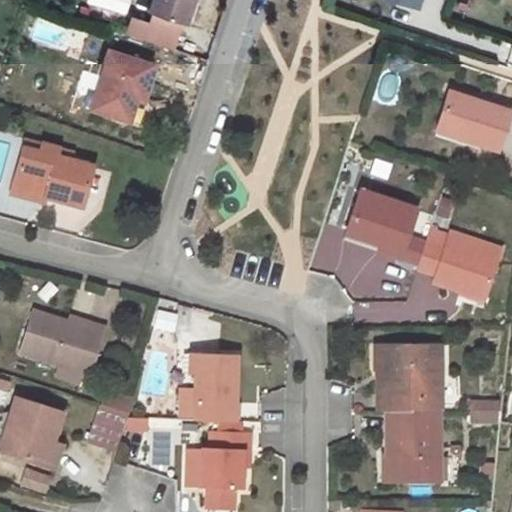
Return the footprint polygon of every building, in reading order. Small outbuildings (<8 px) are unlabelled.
[(158,0),(155,12),(159,13),(156,22),(149,41),(181,52),(190,24),(193,25),(201,2),(201,0),(158,0)] [(389,0),(425,13),(428,0),(389,0)] [(156,22),(137,16),(131,35),(149,41),(156,22)] [(157,66),(113,51),(94,110),(131,121),(138,100),(145,102),(157,66)] [(495,111),(449,96),(437,135),(483,150),(495,111)] [(511,122),(511,116),(495,111),(483,150),(501,156),(511,122)] [(30,141),(27,150),(44,154),(46,145),(30,141)] [(44,154),(27,150),(18,184),(50,194),(49,197),(86,208),(97,169),(75,163),(61,159),(64,150),(46,145),(44,154)] [(77,153),(64,150),(61,159),(75,163),(77,153)] [(49,202),(49,197),(50,194),(18,184),(15,194),(49,202)] [(361,198),(348,237),(383,249),(380,258),(400,264),(416,216),(361,198)] [(345,246),(380,258),(383,249),(348,237),(345,246)] [(445,257),(425,250),(417,276),(436,283),(434,290),(438,292),(450,251),(448,250),(445,257)] [(499,267),(450,251),(438,292),(485,308),(499,267)] [(68,325),(31,314),(19,354),(59,367),(81,373),(88,376),(104,327),(89,322),(86,331),(68,325)] [(71,317),(68,325),(86,331),(89,322),(71,317)] [(440,349),(375,349),(375,376),(376,376),(386,376),(386,414),(395,414),(437,414),(439,414),(440,349)] [(197,390),(197,421),(219,422),(237,423),(239,357),(198,356),(198,376),(197,390)] [(76,387),(81,373),(59,367),(55,380),(76,387)] [(13,376),(5,373),(1,384),(10,387),(13,376)] [(386,376),(376,376),(376,413),(386,414),(386,376)] [(16,396),(62,410),(64,402),(18,388),(16,396)] [(185,422),(197,421),(197,390),(185,390),(185,422)] [(134,401),(114,395),(110,408),(131,414),(134,401)] [(62,410),(16,396),(11,415),(6,433),(1,450),(46,463),(54,439),(62,410)] [(470,399),(469,422),(498,422),(499,400),(470,399)] [(0,431),(6,433),(11,415),(0,413),(0,431)] [(437,482),(437,414),(395,414),(395,426),(385,426),(385,458),(393,458),(393,482),(437,482)] [(147,429),(148,417),(128,416),(127,429),(147,429)] [(237,423),(219,422),(219,431),(244,432),(245,423),(237,423)] [(251,432),(244,432),(219,431),(211,430),(210,449),(205,449),(204,450),(204,451),(203,469),(203,488),(212,488),(212,509),(239,510),(238,488),(244,488),(245,465),(245,450),(250,451),(251,432)] [(63,443),(54,439),(46,463),(57,466),(63,443)] [(203,469),(204,451),(193,451),(193,470),(203,469)] [(385,458),(381,458),(380,481),(393,482),(393,458),(385,458)] [(54,476),(30,469),(25,483),(49,491),(54,476)]
